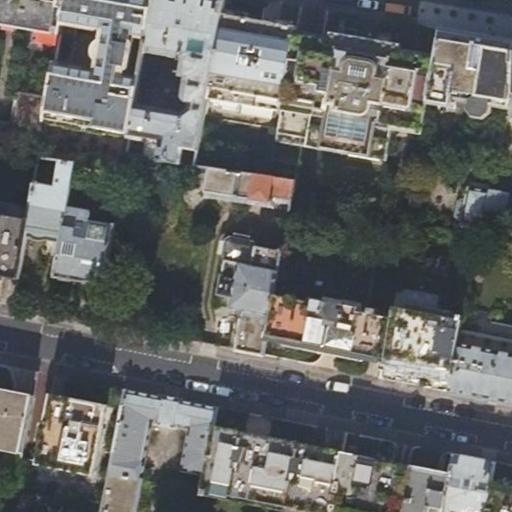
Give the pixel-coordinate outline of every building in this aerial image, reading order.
[(68,0),(0,0),(0,25),(63,37),(65,25),(68,0)] [(154,0),(68,0),(65,25),(103,31),(102,40),(100,42),(98,44),(97,46),(96,49),(96,52),(96,55),(97,57),(99,60),(97,69),(58,63),(52,95),(47,121),(131,135),(137,103),(140,84),(141,78),(131,75),(138,38),(148,39),(154,0)] [(226,0),(154,0),(148,39),(141,78),(140,84),(149,86),(155,81),(160,54),(181,57),(180,60),(183,60),(180,75),(187,77),(183,98),(186,103),(191,104),(190,107),(184,112),(137,103),(131,135),(131,137),(162,142),(159,159),(181,163),(199,166),(210,101),(224,12),(225,4),(226,0)] [(224,12),(210,101),(281,113),(294,42),(295,36),(277,32),(260,28),(262,18),(224,12)] [(279,22),(262,18),(260,28),(277,32),(279,22)] [(297,29),(297,26),(279,22),(277,32),(295,36),(297,29)] [(328,35),(297,29),(295,36),(294,42),(326,47),(328,35)] [(511,41),(442,29),(438,54),(437,61),(430,103),(452,107),(454,99),(511,108),(511,102),(511,41)] [(294,42),(281,113),(278,133),(390,154),(395,123),(425,128),(430,103),(437,61),(402,55),(403,48),(403,44),(369,38),(329,31),(328,35),(326,47),(294,42)] [(437,61),(438,54),(403,48),(402,55),(437,61)] [(45,136),(47,121),(52,95),(44,93),(43,98),(24,94),(17,131),(45,136)] [(68,207),(76,164),(61,162),(57,187),(42,184),(43,179),(37,178),(30,219),(27,236),(42,239),(51,240),(52,235),(63,237),(68,207)] [(272,164),(256,175),(270,178),(272,164)] [(256,175),(210,168),(206,193),(270,203),(271,196),(292,200),(295,182),(270,178),(256,175)] [(461,223),(481,227),(482,223),(485,209),(494,211),(511,213),(511,208),(508,208),(510,195),(469,187),(461,223)] [(105,284),(115,224),(91,220),(92,211),(68,207),(63,237),(56,276),(81,280),(105,284)] [(492,221),(494,211),(485,209),(482,223),(489,224),(492,221)] [(0,274),(19,278),(27,236),(30,219),(0,213),(0,274)] [(244,310),(237,350),(243,351),(264,355),(268,335),(275,293),(282,253),(259,248),(259,246),(255,243),(255,240),(230,237),(219,295),(233,298),(232,308),(244,310)] [(326,303),(275,293),(268,335),(299,341),(361,353),(384,358),(392,316),(376,313),(377,309),(370,308),(369,312),(343,307),(341,308),(340,304),(339,304),(339,302),(330,300),(330,302),(329,302),(326,305),(326,303)] [(392,316),(384,358),(417,365),(452,372),(461,331),(464,316),(460,315),(459,319),(393,306),(392,316)] [(511,341),(461,331),(452,372),(448,392),(511,404),(511,341)] [(0,445),(21,450),(32,396),(0,389),(0,445)] [(217,407),(126,389),(101,511),(134,511),(145,462),(144,462),(151,423),(188,430),(181,470),(204,474),(213,427),(217,407)] [(77,408),(49,402),(36,461),(93,473),(106,414),(77,408)] [(204,474),(201,489),(316,511),(330,511),(332,509),(343,452),(319,448),(252,434),(213,427),(204,474)] [(343,452),(332,509),(347,511),(399,511),(409,466),(381,460),(343,452)] [(493,462),(454,454),(450,474),(442,511),(483,511),(489,481),(493,462)] [(409,466),(399,511),(442,511),(450,474),(430,470),(409,466)] [(511,511),(511,485),(489,481),(483,511),(511,511)]
